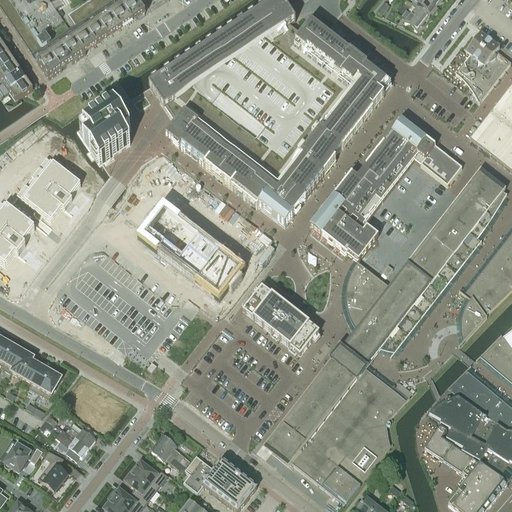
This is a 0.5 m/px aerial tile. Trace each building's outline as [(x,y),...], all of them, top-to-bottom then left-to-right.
[(0,0),(0,9),(48,82),(61,73),(63,72),(66,69),(72,66),(77,62),(85,57),(145,17),(142,12),(134,1),(127,6),(123,0),(0,0)] [(429,17),(436,9),(423,0),(411,0),(414,2),(412,4),(417,8),(429,17)] [(423,0),(436,9),(442,1),(441,0),(423,0)] [(278,3),(145,90),(160,107),(179,117),(173,128),(184,134),(168,144),(282,232),(339,158),(391,89),(308,25),(299,38),(286,29),(293,25),(287,16),(278,3)] [(388,8),(383,5),(376,14),(381,18),(388,8)] [(417,8),(411,17),(404,25),(416,34),(429,17),(417,8)] [(456,75),(455,77),(460,81),(465,86),(469,91),(473,96),(476,102),(478,106),(478,107),(493,88),(504,74),(510,66),(509,66),(496,55),(499,51),(491,45),(486,41),(480,36),(476,41),(471,48),(465,55),(469,58),(469,59),(464,65),(456,75)] [(2,47),(0,48),(0,61),(8,56),(2,47)] [(8,56),(0,61),(0,74),(14,65),(8,56)] [(14,65),(0,74),(0,81),(3,86),(20,74),(14,65)] [(20,74),(3,86),(9,95),(26,83),(20,74)] [(26,83),(9,95),(15,104),(32,92),(26,83)] [(511,86),(490,115),(469,142),(490,158),(511,175),(511,173),(511,86)] [(113,109),(76,134),(99,169),(126,150),(119,140),(130,133),(113,109)] [(351,177),(310,227),(311,231),(352,263),(352,262),(357,257),(361,261),(376,242),(361,231),(384,204),(414,165),(447,190),(461,171),(401,124),(356,181),(351,177)] [(36,184),(21,203),(34,213),(43,220),(51,226),(61,212),(64,214),(65,213),(72,204),(69,202),(71,199),(80,188),(64,176),(66,175),(59,170),(58,171),(50,165),(43,174),(40,172),(32,181),(36,184)] [(283,426),(266,448),(291,467),(330,497),(342,507),(342,508),(343,508),(390,448),(389,447),(389,448),(385,426),(409,401),(408,401),(404,399),(400,397),(395,396),(365,372),(362,370),(376,352),(380,353),(382,353),(385,354),(388,355),(391,355),(394,356),(391,360),(389,361),(390,362),(391,360),(395,355),(478,248),(481,245),(480,244),(477,242),(484,232),(492,221),(499,210),(504,202),(506,198),(506,197),(490,185),(481,178),(477,183),(474,181),(469,188),(463,197),(462,197),(455,208),(454,207),(447,218),(445,217),(412,260),(404,269),(405,270),(389,291),(386,288),(352,262),(352,263),(356,266),(353,271),(350,276),(348,282),(346,288),(345,294),(345,300),(345,306),(345,312),(347,318),(349,323),(351,329),(354,334),(354,335),(355,336),(355,337),(356,337),(357,338),(343,355),(286,428),(283,426)] [(0,266),(5,270),(15,257),(17,259),(18,258),(25,249),(22,247),(24,245),(34,233),(25,225),(7,212),(4,209),(0,214),(0,266)] [(163,214),(143,241),(218,299),(238,273),(163,214)] [(459,295),(458,296),(459,297),(469,304),(460,324),(460,335),(462,345),(459,349),(458,350),(459,349),(486,320),(485,318),(511,292),(511,235),(463,298),(460,296),(459,295)] [(262,292),(243,316),(300,360),(319,335),(262,292)] [(511,331),(501,340),(509,351),(510,352),(511,354),(511,331)] [(494,373),(510,352),(509,351),(501,340),(500,339),(475,364),(476,365),(479,361),(494,373)] [(10,346),(4,342),(0,348),(0,367),(2,369),(14,348),(13,347),(12,349),(9,347),(10,346)] [(24,353),(14,348),(2,369),(11,374),(10,375),(11,376),(24,353)] [(504,381),(511,371),(511,354),(510,352),(494,373),(504,381)] [(30,357),(24,353),(11,376),(21,381),(33,361),(29,359),(30,357)] [(21,381),(31,387),(42,368),(35,364),(35,366),(32,364),(33,361),(21,381)] [(151,365),(146,372),(151,375),(156,369),(151,365)] [(52,374),(42,368),(31,387),(28,391),(38,397),(52,374)] [(52,374),(38,397),(48,403),(62,380),(55,376),(54,377),(51,376),(52,374)] [(466,374),(447,393),(462,403),(466,406),(482,387),(466,374)] [(492,396),(482,387),(466,406),(482,418),(491,407),(486,402),(492,396)] [(440,424),(439,426),(450,433),(445,442),(462,451),(460,454),(467,458),(478,464),(477,466),(478,466),(486,453),(508,467),(509,465),(511,467),(511,434),(511,435),(506,434),(501,431),(488,422),(482,418),(475,413),(466,406),(462,403),(447,393),(440,400),(441,401),(445,401),(445,404),(444,404),(445,406),(444,406),(441,408),(438,410),(437,410),(434,412),(431,415),(429,417),(440,424)] [(502,404),(492,396),(486,402),(491,407),(496,411),(502,404)] [(501,431),(506,434),(511,435),(511,433),(511,412),(502,404),(496,411),(491,407),(482,418),(488,422),(501,431)] [(53,430),(56,425),(48,419),(45,423),(53,430)] [(43,442),(53,430),(45,423),(35,435),(43,442)] [(67,436),(88,452),(94,443),(73,427),(66,436),(67,436)] [(439,430),(424,453),(469,480),(447,508),(452,511),(486,511),(506,487),(441,443),(445,434),(439,430)] [(67,436),(66,436),(61,442),(67,447),(65,449),(81,461),(88,452),(67,436)] [(163,438),(156,446),(185,469),(189,463),(174,451),(176,449),(163,438)] [(12,443),(4,455),(9,458),(4,466),(5,466),(4,467),(4,468),(4,469),(4,470),(5,470),(5,471),(6,472),(7,472),(8,472),(9,472),(10,472),(10,471),(11,471),(11,470),(19,475),(23,469),(24,470),(24,469),(23,468),(25,465),(27,466),(27,465),(25,465),(27,462),(29,463),(34,454),(26,449),(25,451),(12,443)] [(185,469),(156,446),(150,454),(163,464),(166,461),(181,474),(185,469)] [(34,454),(29,463),(34,467),(42,455),(36,451),(36,452),(34,454)] [(508,467),(486,453),(478,466),(506,485),(507,486),(506,487),(508,487),(511,481),(511,467),(509,465),(508,467)] [(57,470),(63,462),(48,455),(44,461),(50,465),(37,482),(42,486),(54,495),(67,478),(57,470)] [(189,479),(183,487),(197,497),(203,489),(232,511),(239,511),(256,491),(242,480),(242,479),(236,474),(235,475),(221,464),(214,474),(196,460),(184,475),(189,479)] [(135,469),(131,474),(156,493),(167,480),(153,469),(149,473),(140,466),(136,470),(135,469)] [(156,493),(131,474),(128,479),(129,480),(125,485),(135,492),(131,496),(145,507),(156,493)] [(390,487),(382,481),(378,485),(386,491),(390,487)] [(400,495),(392,488),(388,493),(396,499),(400,495)] [(141,511),(145,507),(131,496),(128,500),(119,493),(115,498),(113,497),(110,501),(123,511),(141,511)] [(409,509),(412,504),(404,498),(401,503),(409,509)] [(373,511),(377,508),(366,500),(357,511),(373,511)] [(123,511),(110,501),(106,506),(108,507),(104,511),(103,511),(123,511)]
